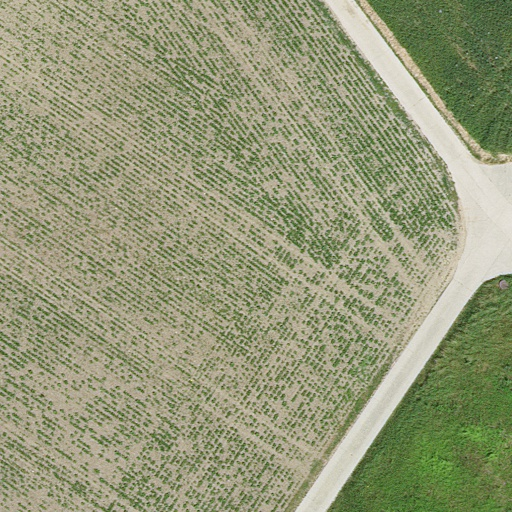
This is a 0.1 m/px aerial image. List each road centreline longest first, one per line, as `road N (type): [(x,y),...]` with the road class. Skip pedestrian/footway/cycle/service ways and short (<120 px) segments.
road 1 (track): [(511,229),(317,511)]
road 2 (track): [(341,0),(511,224)]
